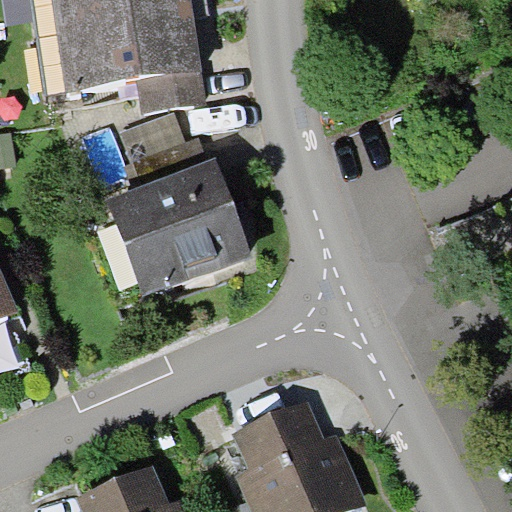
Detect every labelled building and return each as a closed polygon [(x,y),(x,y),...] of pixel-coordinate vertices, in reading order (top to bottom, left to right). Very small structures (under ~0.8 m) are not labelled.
[(51,0),(57,34),(188,14),(185,0),(51,0)] [(203,108),(188,14),(57,34),(67,98),(135,88),(139,118),(203,108)] [(151,196),(108,211),(141,303),(249,264),(216,172),(201,178),(191,152),(141,170),(151,196)] [(0,322),(18,315),(0,273),(0,322)] [(242,511),(371,511),(328,397),(215,439),(242,511)] [(57,511),(186,511),(168,465),(56,508),(57,511)]
